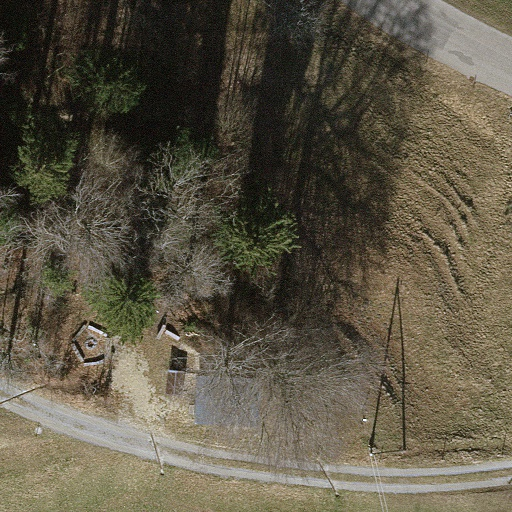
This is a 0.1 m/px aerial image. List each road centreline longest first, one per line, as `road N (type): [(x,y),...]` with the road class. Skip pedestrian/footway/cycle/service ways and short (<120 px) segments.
road 1 (track): [(511,471),(347,482),(94,433),(0,377)]
road 2 (tertiary): [(511,73),(379,0)]
